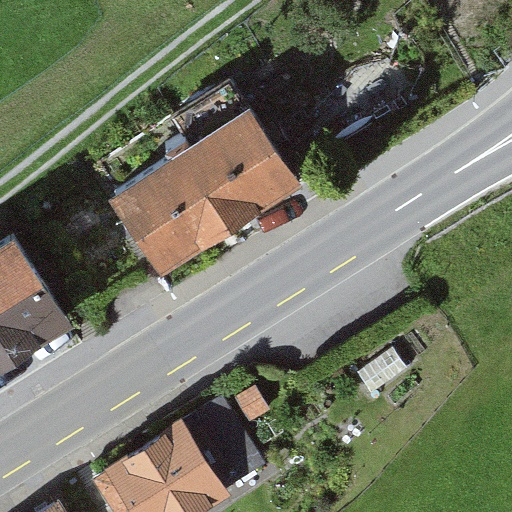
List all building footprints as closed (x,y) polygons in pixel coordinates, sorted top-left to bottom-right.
[(187,142),(175,150),(231,234),(301,188),(230,81),(173,119),(187,142)] [(168,165),(111,204),(163,280),(231,234),(175,150),(163,158),(168,165)] [(17,245),(0,256),(0,378),(73,332),(17,245)] [(414,315),(307,386),(349,447),(455,376),(414,315)] [(256,385),(236,397),(250,422),(271,411),(256,385)] [(221,398),(94,482),(113,511),(208,511),(231,497),(227,490),(265,465),(221,398)]
